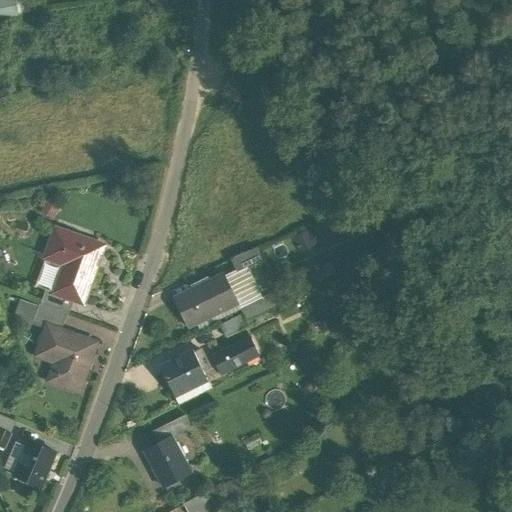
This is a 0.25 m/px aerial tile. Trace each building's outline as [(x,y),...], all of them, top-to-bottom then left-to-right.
[(0,0),(0,15),(18,12),(15,0),(0,0)] [(104,246),(56,229),(46,258),(64,265),(54,294),(74,301),(83,304),(104,246)] [(256,248),(231,260),(237,273),(263,261),(256,248)] [(226,277),(197,291),(196,289),(174,299),(188,328),(238,304),(226,277)] [(54,294),(45,290),(41,303),(69,313),(74,301),(54,294)] [(273,293),(241,308),(247,320),(279,305),(273,293)] [(68,314),(40,303),(33,321),(47,326),(62,331),(68,314)] [(241,314),(220,325),(227,338),(247,328),(241,314)] [(62,331),(47,326),(37,356),(60,365),(54,383),(79,392),(97,343),(62,331)] [(251,339),(212,358),(220,375),(259,355),(251,339)] [(194,352),(160,368),(175,397),(208,381),(201,367),(208,364),(201,351),(195,354),(194,352)] [(16,421),(0,414),(0,430),(10,435),(16,421)] [(184,416),(152,433),(159,445),(172,438),(173,439),(191,429),(184,416)] [(10,435),(0,430),(0,446),(4,449),(10,435)] [(173,439),(172,438),(159,445),(145,452),(164,489),(191,474),(173,439)] [(56,453),(29,442),(14,477),(41,489),(56,453)] [(203,496),(184,505),(187,511),(198,511),(209,507),(203,496)]
